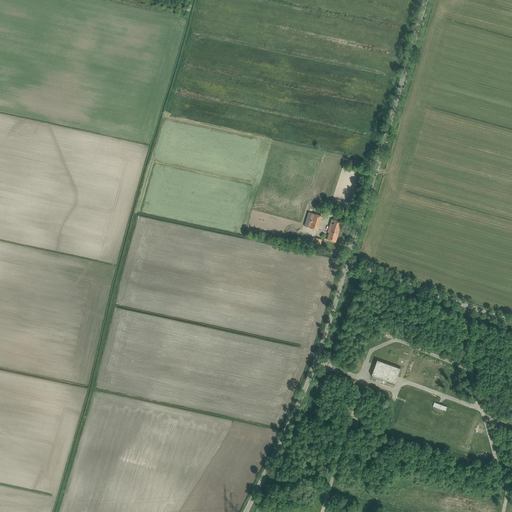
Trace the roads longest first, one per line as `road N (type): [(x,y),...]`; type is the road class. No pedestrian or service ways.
road 1 (unclassified): [(344,266),(425,0)]
road 2 (unclassified): [(246,511),(310,374),(344,266)]
road 3 (unclassified): [(511,324),(344,266)]
